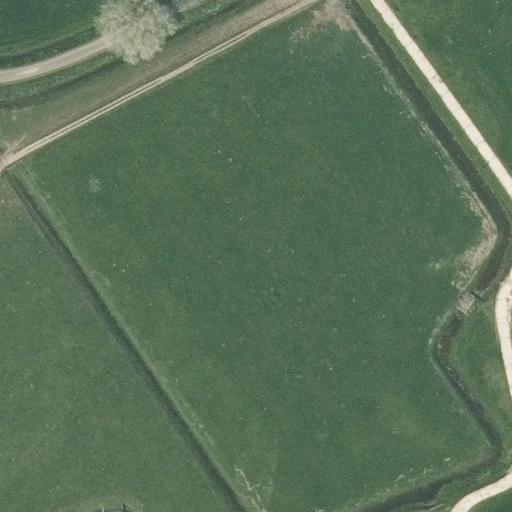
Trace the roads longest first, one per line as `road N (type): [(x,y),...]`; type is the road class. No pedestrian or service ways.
road 1 (track): [(511,188),(374,0)]
road 2 (residential): [(187,0),(82,51),(0,76)]
